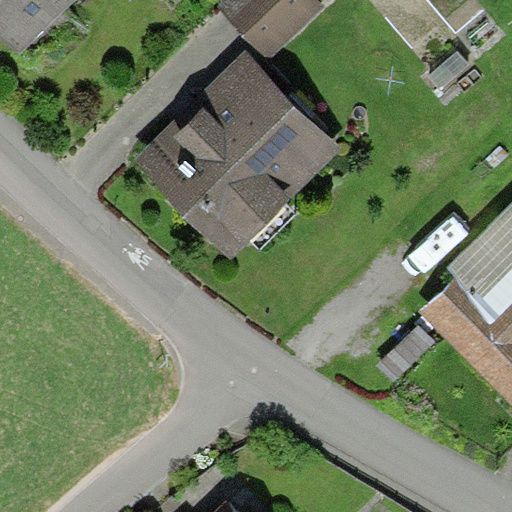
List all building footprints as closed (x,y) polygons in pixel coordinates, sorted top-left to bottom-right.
[(36,0),(0,0),(0,13),(11,25),(36,0)] [(294,0),(242,0),(270,26),(294,0)] [(307,110),(239,45),(146,141),(228,219),(271,174),(258,161),(307,110)] [(485,280),(511,251),(511,196),(457,254),(485,280)] [(511,251),(485,280),(511,305),(511,251)] [(511,305),(485,280),(457,254),(422,290),(511,376),(511,305)] [(427,329),(408,309),(365,352),(385,371),(427,329)] [(252,511),(225,483),(194,511),(252,511)]
